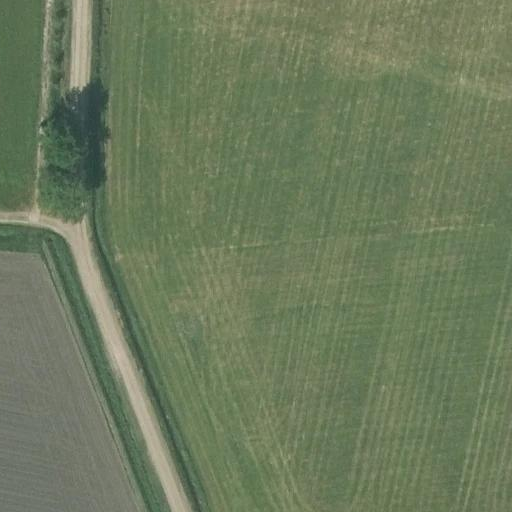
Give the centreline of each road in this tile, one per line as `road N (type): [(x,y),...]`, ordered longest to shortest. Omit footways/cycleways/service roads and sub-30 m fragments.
road 1 (track): [(69,217),(183,511)]
road 2 (track): [(81,0),(69,217)]
